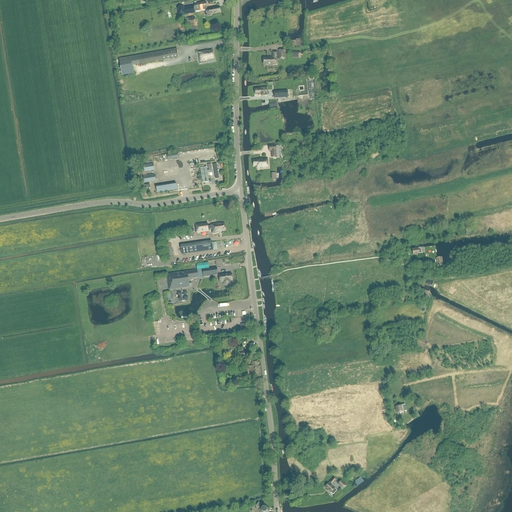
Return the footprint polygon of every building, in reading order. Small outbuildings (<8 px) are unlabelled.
[(207,9),(206,2),(194,4),(194,6),(184,8),(185,15),(195,13),(195,12),(207,9)] [(208,9),(209,11),(205,12),(206,17),(213,16),(213,15),(221,14),(219,7),(211,9),(211,8),(208,9)] [(301,47),(300,39),(296,39),(296,43),(296,40),(290,41),(290,48),(301,47)] [(177,49),(119,59),(120,68),(122,76),(133,74),(132,66),(178,58),(177,49)] [(207,60),(213,59),(212,51),(205,52),(199,53),(201,62),(207,61),(207,60)] [(270,58),(263,58),(263,66),(268,66),(268,65),(277,65),(277,52),(273,52),(273,58),(270,58)] [(256,160),(253,160),(253,166),(256,166),(257,168),(268,167),(267,159),(256,160)] [(153,164),(141,166),(142,173),(154,171),(153,164)] [(205,165),(201,166),(205,182),(209,181),(205,165)] [(207,223),(195,224),(196,233),(208,231),(208,229),(212,229),(211,225),(207,226),(207,223)] [(212,229),(212,233),(218,233),(218,232),(225,231),(224,223),(219,224),(219,223),(211,224),(211,225),(212,229)] [(182,255),(213,250),(211,241),(180,246),(182,255)] [(218,275),(217,268),(197,271),(198,278),(218,275)] [(167,275),(169,290),(189,288),(189,286),(188,279),(198,278),(197,271),(167,275)] [(232,281),(231,274),(224,275),(224,274),(219,275),(220,283),(223,282),(223,283),(224,285),(226,286),(228,285),(230,284),(230,282),(232,281)] [(261,377),(260,367),(258,367),(257,362),(252,362),(253,366),(249,367),(251,378),(261,377)] [(397,414),(404,412),(406,411),(405,405),(402,406),(396,407),(397,414)] [(328,484),(325,488),(331,493),(333,495),(336,491),(334,489),(331,486),(331,485),(332,485),(336,481),(333,478),(328,484)] [(360,478),(354,483),(356,486),(363,481),(360,478)] [(341,480),(337,484),(343,489),(346,485),(341,480)] [(268,511),(269,511),(269,508),(266,506),(262,506),(259,503),(256,506),(260,509),(259,511),(268,511)]
